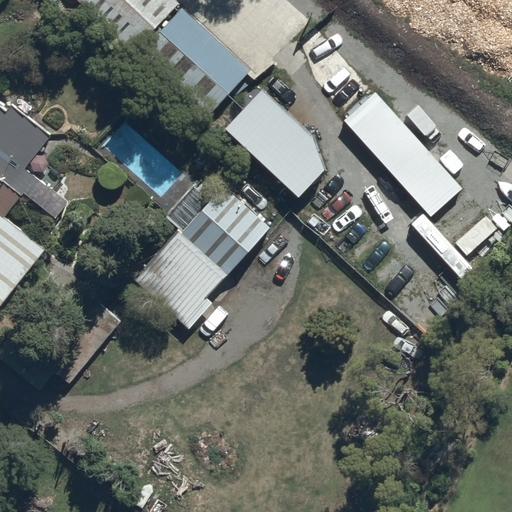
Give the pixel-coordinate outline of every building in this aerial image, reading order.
[(179,2),(176,0),(78,0),(132,51),(179,2)] [(252,71),(184,5),(143,48),(210,113),(252,71)] [(55,218),(68,201),(26,167),(52,134),(13,102),(8,108),(0,101),(0,211),(6,215),(24,193),(55,218)] [(272,225),(225,184),(211,197),(194,181),(165,214),(180,227),(134,279),(190,329),(214,301),(208,296),(272,225)] [(6,215),(0,211),(0,305),(46,248),(6,215)] [(123,321),(88,290),(35,351),(70,382),(123,321)] [(367,429),(383,349),(365,345),(349,425),(367,429)]
